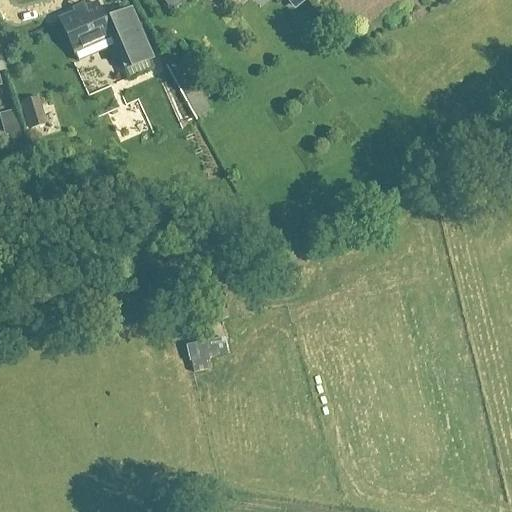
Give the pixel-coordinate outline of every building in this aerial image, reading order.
[(164,0),(171,8),(181,0),(164,0)] [(97,5),(84,11),(85,12),(61,23),(79,64),(114,48),(125,73),(152,61),(131,12),(105,23),(97,5)] [(184,63),(169,71),(183,95),(198,88),(184,63)] [(39,97),(21,103),(29,130),(47,124),(39,97)] [(5,138),(9,150),(29,144),(18,109),(9,112),(16,135),(5,138)] [(184,270),(144,277),(150,302),(189,294),(184,270)] [(189,363),(228,354),(225,338),(186,347),(189,363)]
